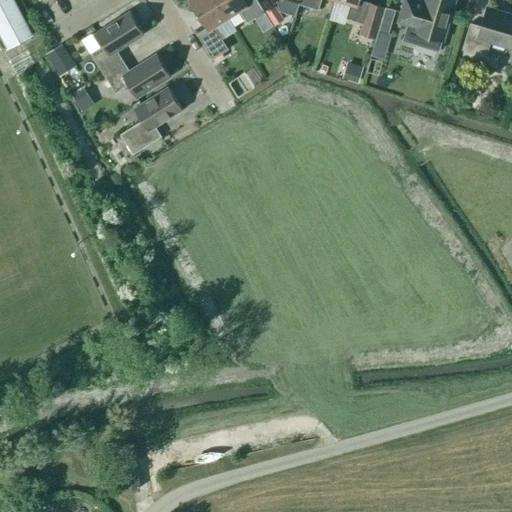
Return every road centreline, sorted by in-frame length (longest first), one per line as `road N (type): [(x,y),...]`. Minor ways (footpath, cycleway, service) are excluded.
road 1 (residential): [(155,511),(177,492),(511,398)]
road 2 (residential): [(228,108),(158,0)]
